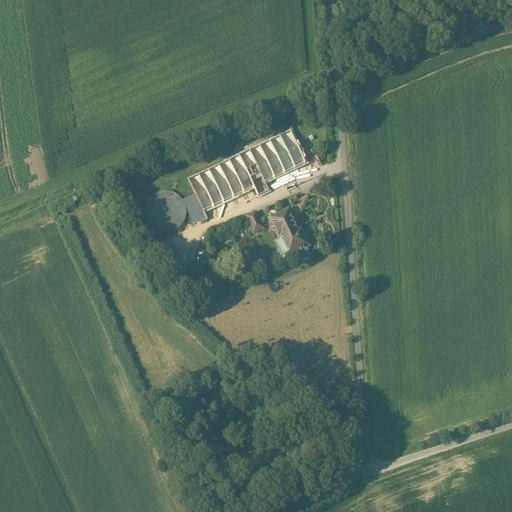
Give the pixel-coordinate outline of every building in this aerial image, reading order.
[(198,189),(189,193),(193,200),(200,217),(314,165),(296,125),(191,173),(198,189)] [(193,200),(189,193),(184,187),(174,184),(167,185),(161,187),(156,192),(153,196),(151,204),(153,214),(159,220),(166,224),(173,225),(181,224),(187,219),(191,213),(193,209),(193,200)] [(297,201),(272,213),(290,249),(315,237),(297,201)] [(268,223),(260,203),(248,208),(256,228),(268,223)] [(190,265),(176,237),(164,243),(177,271),(190,265)]
